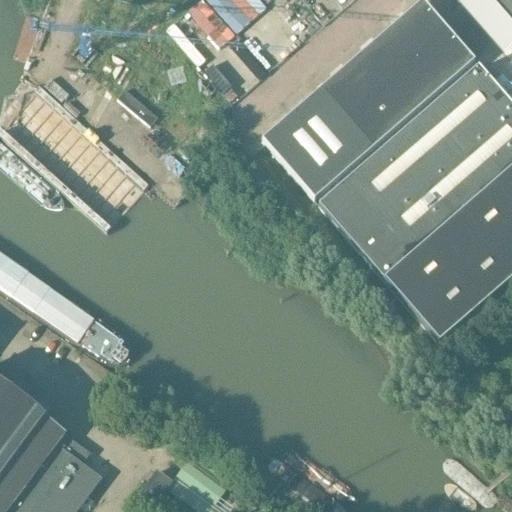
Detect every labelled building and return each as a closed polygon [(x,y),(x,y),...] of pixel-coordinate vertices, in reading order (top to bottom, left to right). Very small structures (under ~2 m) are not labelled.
[(511,0),(484,0),(511,31),(511,0)] [(421,6),(319,94),(371,154),(473,66),(421,6)] [(317,209),(437,348),(511,283),(511,110),(487,82),(477,71),(462,84),(317,209)] [(151,191),(22,76),(0,100),(0,137),(110,236),(151,191)] [(260,144),(313,205),(371,154),(319,94),(260,144)] [(0,511),(78,511),(101,482),(74,463),(81,452),(63,439),(64,437),(0,389),(0,511)] [(195,454),(170,486),(166,491),(193,511),(231,511),(245,494),(195,454)] [(152,510),(166,491),(170,486),(156,475),(138,499),(152,510)]
